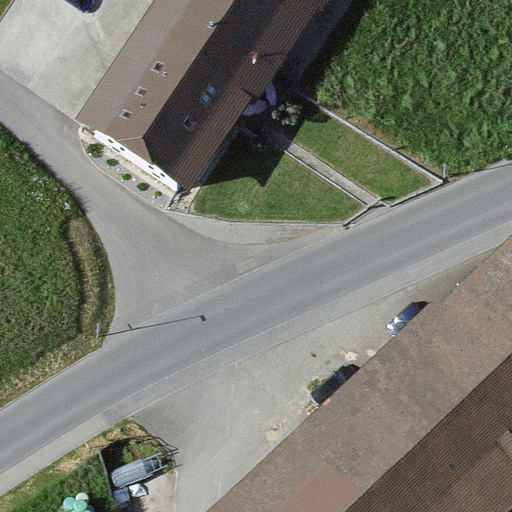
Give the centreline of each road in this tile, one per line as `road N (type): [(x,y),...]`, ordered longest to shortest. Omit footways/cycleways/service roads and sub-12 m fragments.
road 1 (tertiary): [(511,188),(202,331),(0,442)]
road 2 (track): [(189,511),(202,331)]
